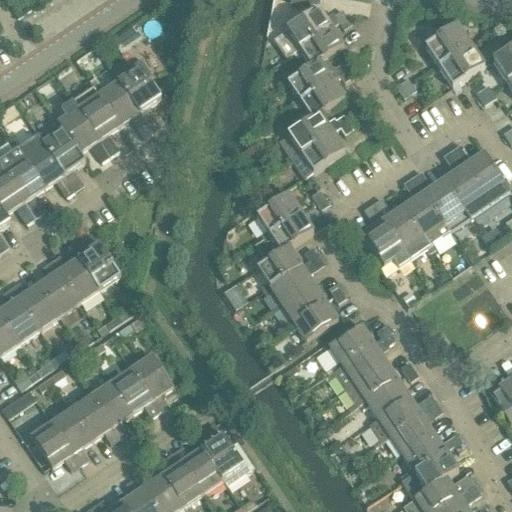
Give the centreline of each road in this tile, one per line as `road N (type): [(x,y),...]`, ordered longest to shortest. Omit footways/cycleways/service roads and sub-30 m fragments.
road 1 (residential): [(440,392),(380,305),(363,303),(332,257),(343,211),(419,161)]
road 2 (residential): [(0,271),(99,205),(105,187),(151,156)]
road 3 (residential): [(419,161),(374,88),(391,0)]
road 4 (unclassified): [(0,93),(139,0)]
road 5 (residential): [(58,511),(190,424)]
road 6 (residential): [(440,392),(490,471),(505,511)]
road 7 (residential): [(511,169),(490,135),(467,130),(419,161)]
